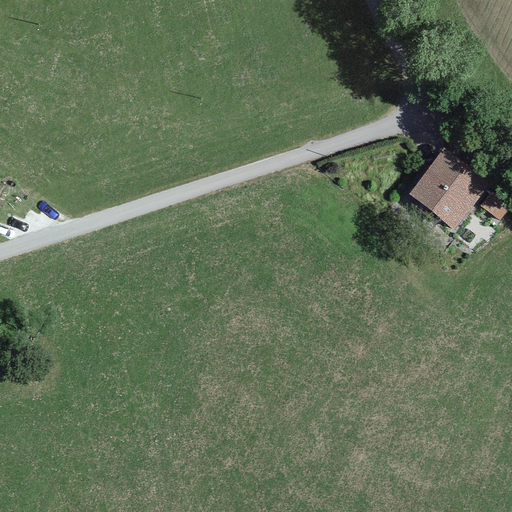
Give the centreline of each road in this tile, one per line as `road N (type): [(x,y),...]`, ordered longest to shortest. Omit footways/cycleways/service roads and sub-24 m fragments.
road 1 (unclassified): [(425,117),(0,252)]
road 2 (unclassified): [(425,117),(375,0)]
